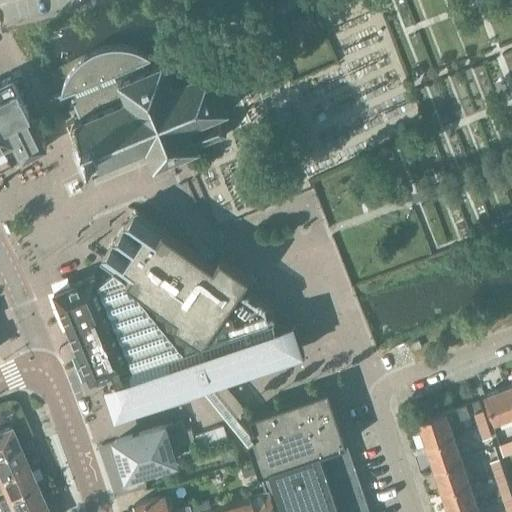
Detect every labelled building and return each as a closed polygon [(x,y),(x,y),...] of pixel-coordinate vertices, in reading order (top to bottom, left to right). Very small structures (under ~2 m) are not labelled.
[(48,99),(53,110),(69,103),(76,118),(74,119),(87,149),(94,167),(147,145),(155,164),(188,151),(197,147),(197,145),(225,134),(217,113),(227,109),(211,67),(183,79),(175,60),(164,64),(163,62),(156,64),(153,57),(154,56),(153,55),(150,57),(146,54),(143,52),(140,51),(135,49),(132,48),(126,47),(123,46),(117,46),(111,46),(105,47),(99,49),(96,50),(91,53),(86,56),(82,58),(80,60),(78,62),(76,64),(72,69),(70,71),(69,74),(67,76),(66,79),(65,82),(64,85),(63,87),(62,90),(62,93),(48,99)] [(12,76),(0,81),(0,166),(22,156),(22,158),(46,146),(30,113),(40,109),(22,73),(13,77),(12,76)] [(95,273),(54,290),(91,378),(114,371),(119,387),(127,410),(139,406),(171,395),(203,384),(212,381),(282,358),(293,354),(286,331),(283,323),(277,326),(274,318),(276,317),(271,301),(243,281),(214,261),(210,258),(188,243),(185,240),(163,225),(162,226),(137,208),(102,257),(115,266),(98,280),(95,273)] [(212,381),(203,384),(214,397),(249,440),(255,458),(260,472),(260,471),(269,469),(283,511),(369,511),(341,426),(328,387),(250,413),(241,416),(241,417),(223,395),(212,381)] [(511,414),(511,393),(508,384),(508,385),(500,388),(500,387),(484,393),(495,421),(511,414)] [(465,404),(418,419),(419,420),(420,420),(422,428),(421,428),(426,444),(454,434),(449,421),(468,415),(465,404)] [(483,410),(475,412),(480,426),(487,423),(483,410)] [(182,420),(167,424),(170,434),(185,429),(182,420)] [(0,451),(18,444),(9,423),(0,427),(0,451)] [(487,423),(480,426),(484,438),(491,435),(487,423)] [(164,425),(117,440),(129,482),(144,478),(142,470),(175,460),(164,425)] [(223,425),(195,434),(200,449),(228,439),(223,425)] [(190,431),(168,437),(172,449),(193,443),(190,431)] [(454,434),(426,444),(427,444),(428,444),(430,452),(429,452),(434,467),(462,458),(454,434)] [(31,438),(24,441),(28,448),(34,445),(31,438)] [(0,474),(27,463),(18,444),(0,451),(0,474)] [(462,458),(434,467),(435,468),(436,467),(438,475),(437,476),(442,490),(470,481),(462,458)] [(494,473),(503,470),(500,458),(490,461),(494,473)] [(252,461),(241,464),(245,477),(255,474),(252,461)] [(27,463),(0,474),(0,484),(5,495),(35,482),(27,463)] [(494,473),(502,496),(511,493),(503,470),(494,473)] [(263,481),(255,483),(258,493),(266,491),(263,481)] [(470,481),(442,490),(442,491),(444,491),(446,499),(445,499),(449,511),(455,511),(478,504),(470,481)] [(0,506),(0,507),(0,511),(18,511),(43,501),(35,482),(5,495),(0,497),(0,506)] [(267,491),(204,511),(261,511),(273,508),(267,491)] [(511,511),(511,495),(511,493),(502,496),(506,511),(511,511)] [(136,504),(138,511),(170,511),(165,495),(136,504)] [(209,499),(190,505),(192,511),(198,511),(211,508),(209,499)] [(48,511),(43,501),(18,511),(48,511)]
